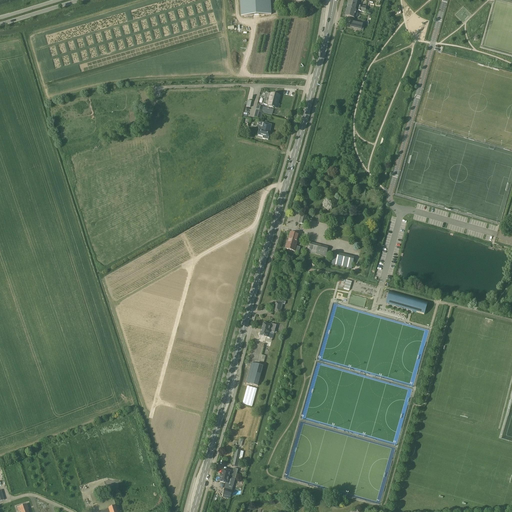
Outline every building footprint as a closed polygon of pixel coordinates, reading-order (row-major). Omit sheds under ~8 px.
[(240,0),(241,16),(271,15),(270,0),(240,0)] [(347,9),(355,11),(357,3),(349,1),(347,9)] [(354,18),(355,11),(347,9),(345,16),(354,18)] [(351,21),(350,27),(361,30),(363,24),(351,21)] [(268,106),(276,108),(277,104),(279,96),(271,94),(266,93),(264,104),(268,105),(268,106)] [(261,119),(263,112),(262,112),(263,108),(257,106),(254,117),(261,119)] [(268,141),(269,138),(270,132),(271,126),(263,124),(262,127),(259,127),(259,129),(258,135),(263,136),(262,139),(268,141)] [(306,226),(308,218),(301,217),(299,224),(306,226)] [(300,248),(296,247),(299,235),(290,232),(285,249),(298,253),(300,248)] [(328,247),(309,243),(307,251),(326,256),(328,247)] [(354,257),(334,252),(332,264),(351,269),(354,257)] [(349,291),(349,290),(352,282),(346,280),(343,289),(349,291)] [(412,311),(424,315),(428,302),(408,297),(408,298),(404,296),(392,292),(391,294),(393,295),(390,304),(410,310),(411,308),(413,309),(412,311)] [(279,313),(280,310),(281,310),(283,305),(276,303),(273,311),(279,313)] [(262,330),(275,334),(275,333),(274,333),(276,325),(271,324),(270,326),(263,324),(262,330)] [(273,339),(275,334),(262,330),(260,336),(267,338),(273,339)] [(252,364),(246,383),(258,386),(263,367),(252,364)] [(243,404),(252,407),(256,389),(247,387),(243,404)] [(239,460),(241,460),(243,452),(241,451),(238,450),(236,450),(232,466),(237,467),(239,460)] [(222,476),(235,480),(238,470),(234,469),(233,473),(231,472),(224,470),(222,476)] [(232,492),(235,480),(222,476),(220,482),(226,484),(225,487),(226,487),(225,490),(222,498),(229,500),(232,492)] [(100,511),(99,511),(117,511),(114,499),(100,504),(97,494),(91,496),(94,505),(97,504),(100,511)]
